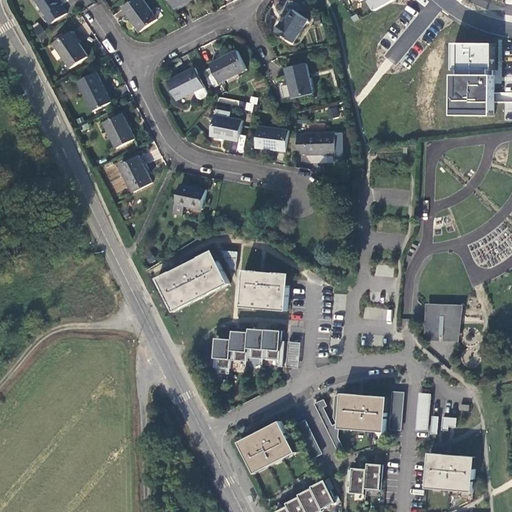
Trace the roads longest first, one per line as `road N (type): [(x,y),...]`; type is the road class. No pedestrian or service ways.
road 1 (secondary): [(0,19),(162,348)]
road 2 (residential): [(207,437),(348,367),(411,362)]
road 3 (residential): [(132,69),(186,157),(298,185)]
road 4 (residential): [(162,348),(145,380),(148,511)]
road 5 (residential): [(402,511),(411,362)]
road 6 (residential): [(263,0),(132,69)]
